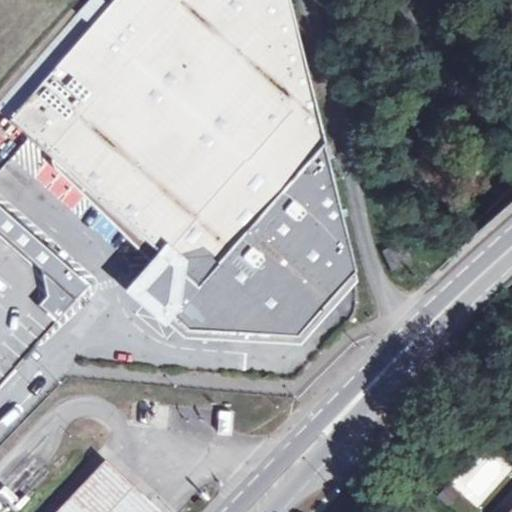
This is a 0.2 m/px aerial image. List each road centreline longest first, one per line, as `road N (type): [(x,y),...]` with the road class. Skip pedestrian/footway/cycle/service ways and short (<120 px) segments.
road 1 (primary): [(410,343),(231,511)]
road 2 (primary): [(268,511),(410,343)]
road 3 (primary): [(410,343),(511,241)]
